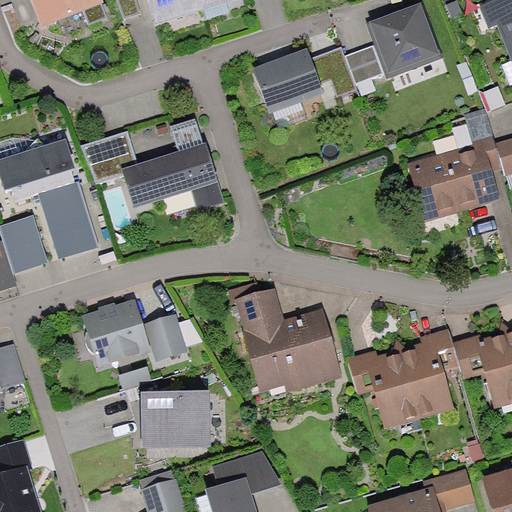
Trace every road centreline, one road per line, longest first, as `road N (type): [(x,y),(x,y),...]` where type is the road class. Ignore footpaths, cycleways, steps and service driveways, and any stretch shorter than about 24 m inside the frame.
road 1 (residential): [(511,281),(448,300),(258,255)]
road 2 (residential): [(258,255),(144,272),(11,311)]
road 3 (residential): [(198,61),(80,96),(16,65),(0,46)]
road 4 (residential): [(11,311),(75,511)]
road 5 (residential): [(258,255),(198,61)]
road 6 (residential): [(198,61),(332,19)]
